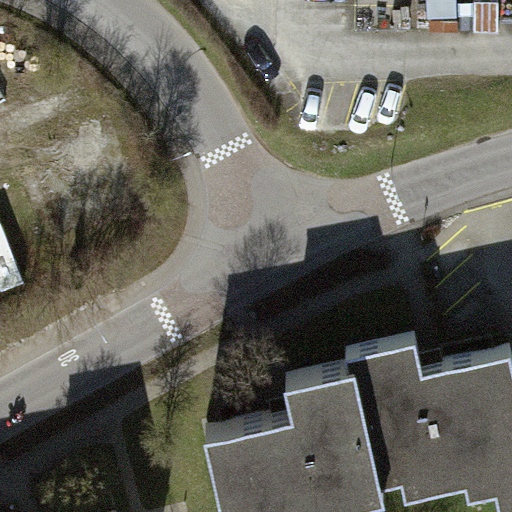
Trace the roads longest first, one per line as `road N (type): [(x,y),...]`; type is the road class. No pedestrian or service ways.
road 1 (unclassified): [(276,249),(0,407)]
road 2 (residential): [(276,249),(174,75),(101,0)]
road 3 (unclassified): [(511,162),(386,202),(276,249)]
